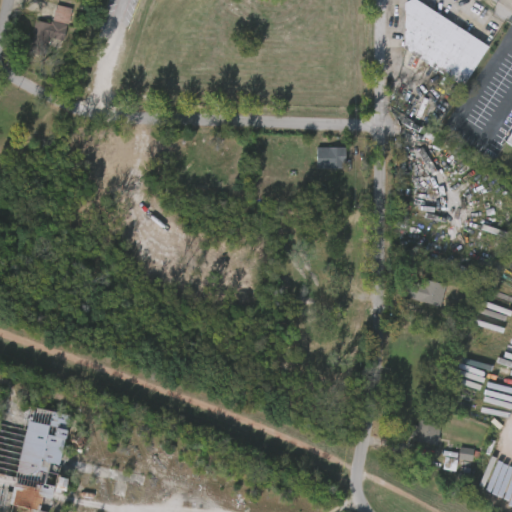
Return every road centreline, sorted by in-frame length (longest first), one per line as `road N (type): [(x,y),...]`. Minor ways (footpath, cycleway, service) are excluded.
road 1 (residential): [(385,0),(365,353),(342,470),(347,511)]
road 2 (residential): [(0,63),(44,96),(85,113),(374,131)]
